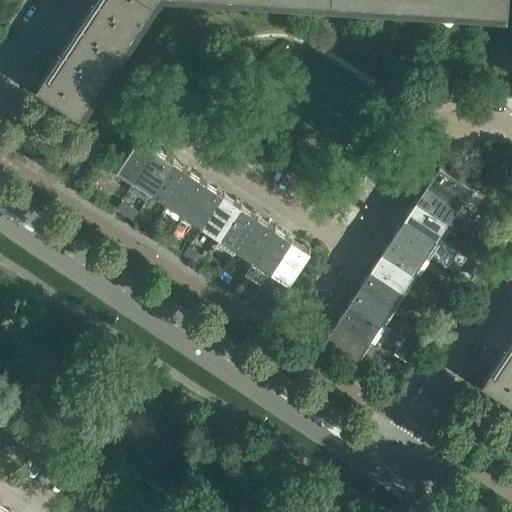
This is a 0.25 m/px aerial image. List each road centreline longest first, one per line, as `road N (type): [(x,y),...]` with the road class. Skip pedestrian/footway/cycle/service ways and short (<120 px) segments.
road 1 (tertiary): [(392,464),(0,207)]
road 2 (residential): [(350,248),(161,122)]
road 3 (residential): [(392,464),(511,275)]
road 4 (residential): [(350,248),(436,131),(511,132)]
